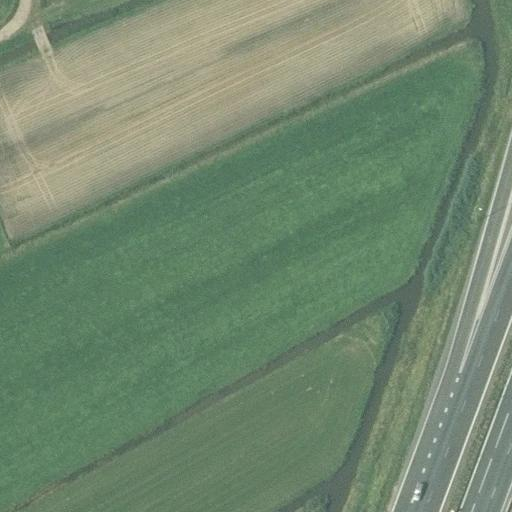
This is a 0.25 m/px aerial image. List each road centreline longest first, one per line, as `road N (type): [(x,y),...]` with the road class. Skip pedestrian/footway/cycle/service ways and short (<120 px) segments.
road 1 (motorway): [(505,0),(459,136),(366,511)]
road 2 (motorway): [(511,274),(424,511)]
